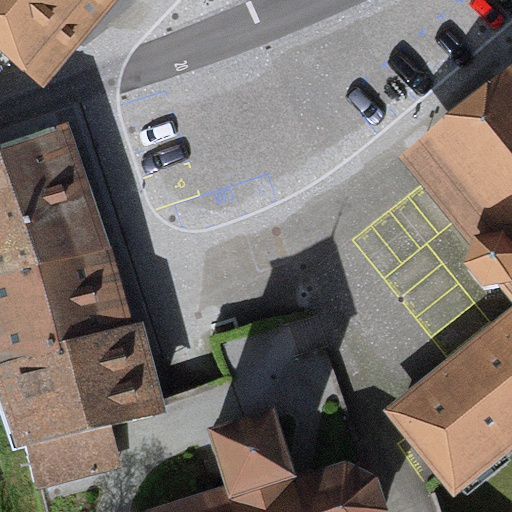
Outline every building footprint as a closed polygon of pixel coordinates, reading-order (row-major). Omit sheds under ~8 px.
[(0,0),(0,34),(34,65),(40,69),(81,21),(98,0),(0,0)] [(442,161),(433,169),(440,178),(443,176),(497,241),(477,246),(468,270),(484,289),(510,285),(511,288),(511,109),(486,131),(445,165),(442,161)] [(0,280),(96,254),(59,139),(62,138),(58,128),(48,131),(49,133),(0,149),(0,280)] [(96,254),(0,280),(0,372),(120,335),(116,323),(96,254)] [(26,447),(108,427),(153,415),(131,331),(120,335),(0,372),(0,377),(3,377),(26,447)] [(482,348),(399,414),(455,485),(511,439),(511,335),(506,340),(482,348)] [(273,417),(209,438),(225,493),(166,511),(383,511),(374,484),(345,470),(310,482),(309,483),(295,488),(273,417)] [(108,427),(26,447),(37,484),(117,463),(108,427)]
